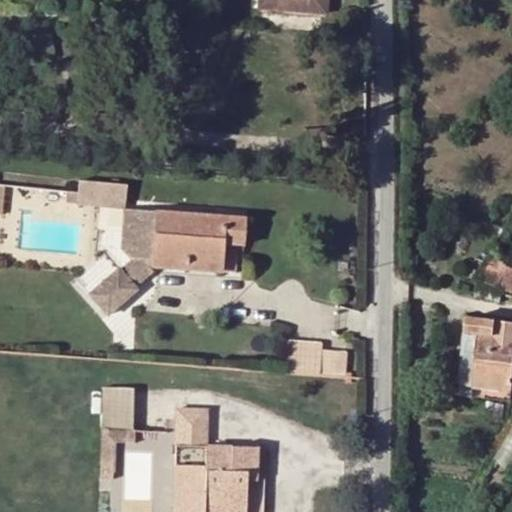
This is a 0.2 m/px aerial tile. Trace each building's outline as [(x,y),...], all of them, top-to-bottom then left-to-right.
[(259,0),(258,9),(321,14),(322,0),(259,0)] [(80,175),(77,200),(127,206),(131,182),(80,175)] [(63,202),(76,203),(77,193),(64,192),(63,202)] [(220,263),(220,272),(235,273),(238,245),(243,245),(245,218),(129,209),(126,258),(152,260),(152,258),(220,263)] [(152,267),(220,272),(220,263),(152,258),(152,260),(152,267)] [(499,285),(511,290),(511,262),(502,258),(492,282),(499,285)] [(475,275),(470,289),(495,298),(499,285),(492,282),(475,275)] [(112,335),(130,336),(131,307),(113,306),(112,335)] [(478,338),(472,388),(510,392),(511,368),(511,324),(468,320),(466,337),(478,338)] [(461,387),(472,388),(478,338),(466,337),(461,387)] [(350,372),(350,340),(287,340),(287,372),(350,372)] [(103,384),(103,424),(135,424),(135,384),(103,384)] [(206,410),(176,408),(174,445),(204,446),(204,445),(205,445),(206,410)] [(154,420),(154,431),(165,431),(165,420),(154,420)] [(134,445),(135,430),(103,429),(101,479),(115,479),(116,444),(134,445)] [(201,511),(261,511),(263,473),(255,472),(256,447),(205,445),(204,445),(204,446),(204,465),(201,511)] [(201,511),(204,465),(174,464),(171,511),(201,511)]
